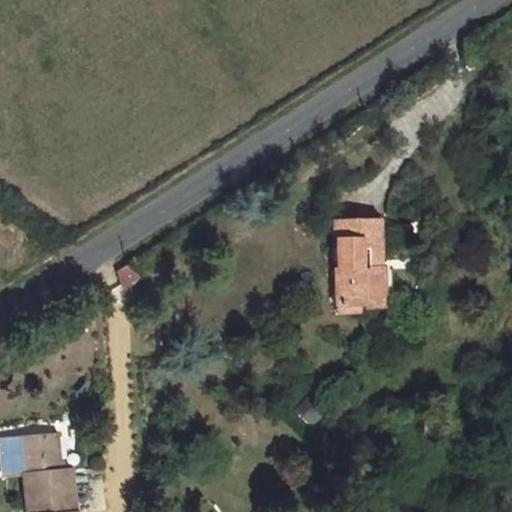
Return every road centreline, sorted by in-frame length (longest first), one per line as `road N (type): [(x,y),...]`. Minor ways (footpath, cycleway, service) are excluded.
road 1 (tertiary): [(511,45),(0,374)]
road 2 (unknown): [(140,284),(135,511)]
